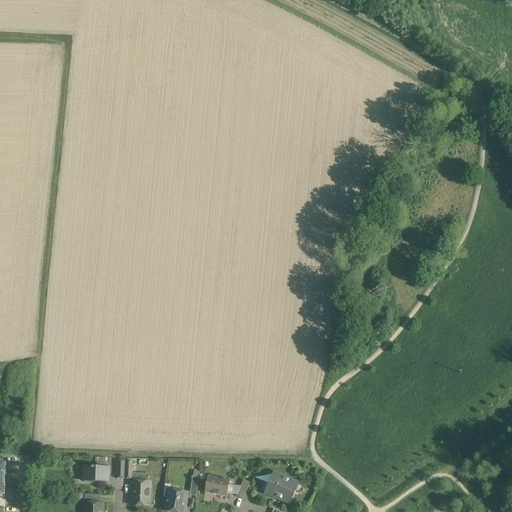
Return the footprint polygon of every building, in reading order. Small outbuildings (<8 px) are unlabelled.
[(125,461),(117,461),(116,479),(125,479),(125,461)] [(133,461),(125,461),(125,479),(132,479),(133,461)] [(109,468),(84,468),(83,482),(108,483),(109,468)] [(230,480),(208,476),(205,491),(214,492),(214,495),(227,497),(230,480)] [(282,477),(281,480),(272,476),(268,486),(266,485),(263,487),(262,490),(263,493),(290,504),(295,491),(296,491),(299,490),(300,487),(299,484),(282,477)] [(199,479),(192,478),(189,495),(196,497),(199,479)] [(250,483),(243,480),(236,497),(243,500),(250,483)] [(150,483),(132,482),(131,506),(146,506),(147,498),(150,498),(150,483)] [(184,511),(188,493),(170,490),(169,498),(167,498),(164,511),(166,511),(184,511)] [(101,495),(85,495),(84,503),(100,504),(101,495)] [(100,504),(84,503),(84,511),(103,511),(103,504),(100,504)]
